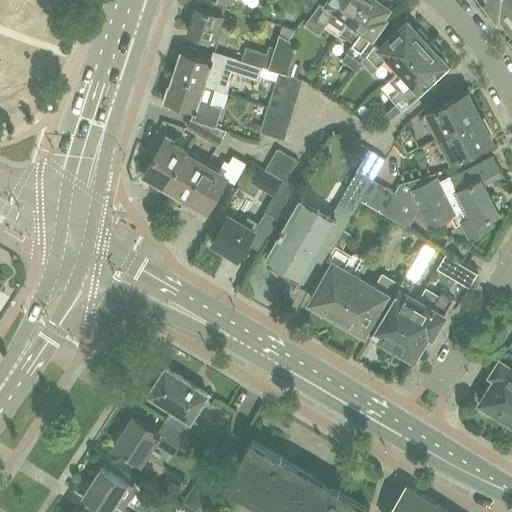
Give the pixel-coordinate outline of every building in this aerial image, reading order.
[(364,1),(364,0),(327,0),(324,6),(320,3),(305,23),(319,33),(323,27),(338,37),(341,33),(343,29),(364,1)] [(387,12),(391,7),(385,3),(386,0),(364,0),(364,1),(343,29),(341,33),(355,43),(342,61),(355,70),(363,59),(367,53),(368,53),(376,42),(371,39),(389,14),(387,12)] [(511,0),(488,0),(487,1),(486,1),(503,24),(511,16),(511,0)] [(229,29),(220,26),(224,13),(197,5),(188,32),(225,43),(229,29)] [(511,35),(511,16),(503,24),(511,35)] [(400,68),(430,39),(419,28),(417,31),(408,21),(380,46),(376,42),(368,53),(367,53),(363,59),(373,70),(382,61),(383,62),(389,57),(400,68)] [(283,24),(280,33),(290,39),(297,28),(283,24)] [(279,72),(289,75),(298,45),(290,39),(280,33),(274,28),(266,52),(247,45),(242,60),(244,60),(279,72)] [(420,89),(447,64),(439,55),(442,52),(430,39),(400,68),(389,78),(399,90),(391,97),(399,105),(387,115),(391,120),(424,93),(420,89)] [(234,71),(238,58),(213,50),(210,60),(181,51),(181,52),(182,52),(174,74),(204,84),(208,71),(231,78),(234,71)] [(304,80),(289,75),(279,72),(277,81),(276,84),(300,91),(304,80)] [(214,87),(204,84),(174,74),(171,85),(169,85),(164,100),(195,110),(192,118),(216,126),(220,113),(210,110),(212,103),(209,102),(214,87)] [(296,103),(300,91),(276,84),(272,96),(296,103)] [(438,137),(479,116),(467,92),(429,112),(434,121),(431,123),(438,137)] [(293,115),(296,103),(272,96),(268,108),(293,115)] [(289,127),(293,115),(268,108),(265,120),(289,127)] [(488,121),(483,124),(479,116),(438,137),(445,152),(449,150),(454,159),(492,140),(491,138),(495,136),(488,121)] [(227,130),(216,126),(192,118),(187,128),(218,145),(227,130)] [(285,139),(289,127),(265,120),(261,132),(285,139)] [(166,186),(186,153),(188,149),(159,132),(151,146),(159,150),(145,174),(146,175),(146,174),(166,186)] [(278,148),(265,169),(276,175),(288,154),(278,148)] [(370,149),(357,172),(372,181),(385,158),(370,149)] [(187,197),(206,165),(186,153),(166,186),(187,197)] [(288,154),(276,175),(284,180),(285,181),(286,181),(298,160),(288,154)] [(207,210),(208,211),(227,178),(235,183),(246,163),(233,155),(229,163),(225,160),(218,172),(206,165),(187,197),(207,209),(207,210)] [(471,237),(493,225),(489,218),(500,213),(485,184),(503,174),(493,156),(441,183),(438,177),(424,184),(420,177),(400,183),(395,192),(373,179),(361,200),(411,230),(423,209),(431,226),(450,216),(455,227),(464,223),(471,237)] [(286,181),(285,181),(284,180),(266,211),(243,197),(231,216),(229,215),(212,243),(214,244),(214,243),(238,258),(237,258),(238,259),(255,231),(267,239),(297,188),(286,181)] [(335,245),(344,229),(356,208),(345,201),(335,218),(294,194),(282,215),(290,220),(268,257),(270,258),(302,276),(301,277),(303,277),(316,254),(326,260),(335,245)] [(352,255),(344,250),(353,235),(344,229),(335,245),(326,260),(335,264),(312,301),(323,308),(324,312),(335,319),(360,278),(369,262),(354,253),(352,255)] [(422,274),(428,263),(436,249),(424,242),(400,283),(391,298),(370,335),(376,339),(377,343),(387,350),(417,300),(407,294),(420,273),(422,274)] [(470,285),(477,273),(446,254),(439,265),(438,266),(470,285)] [(391,298),(400,283),(383,273),(375,287),(360,278),(335,319),(349,327),(353,325),(364,331),(385,294),(391,298)] [(432,334),(453,298),(442,292),(432,309),(417,300),(387,350),(400,357),(404,355),(412,359),(429,332),(432,334)] [(511,352),(508,350),(493,373),(498,376),(483,401),(482,406),(485,411),(490,412),(495,409),(508,417),(511,411),(511,352)] [(197,423),(192,419),(208,394),(166,366),(149,393),(168,405),(167,407),(171,410),(165,419),(187,434),(189,435),(197,423)] [(187,434),(165,419),(158,430),(135,415),(115,446),(141,462),(156,440),(175,453),(187,434)] [(230,460),(243,439),(231,431),(218,453),(230,460)] [(366,511),(370,506),(369,505),(367,507),(333,487),(337,480),(321,471),(317,478),(254,440),(255,438),(253,438),(226,485),(273,511),(366,511)] [(203,471),(215,479),(227,460),(214,453),(203,471)] [(129,511),(116,504),(129,484),(102,466),(83,496),(108,511),(129,511)] [(183,488),(166,478),(160,488),(177,499),(183,488)] [(429,511),(435,502),(407,484),(389,511),(429,511)] [(190,491),(182,503),(196,511),(198,511),(205,501),(190,491)] [(451,511),(435,502),(429,511),(451,511)]
